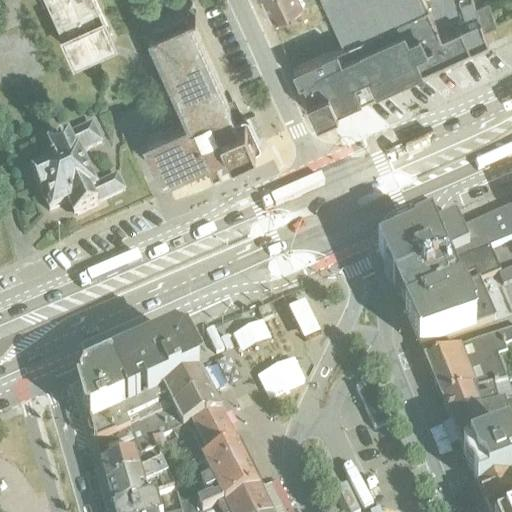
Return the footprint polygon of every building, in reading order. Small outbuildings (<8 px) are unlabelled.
[(43,0),(44,2),(48,0),(50,0),(63,29),(61,30),(73,56),(114,38),(97,0),(43,0)] [(266,0),(272,13),(301,0),(266,0)] [(322,0),(344,46),(363,37),(426,8),(427,7),(423,0),(322,0)] [(472,0),(459,5),(466,23),(478,18),(475,8),(472,0)] [(176,122),(144,136),(163,177),(206,158),(214,175),(229,168),(225,159),(220,161),(216,152),(226,147),(230,155),(233,155),(235,155),(257,144),(258,144),(258,143),(258,142),(257,140),(247,117),(246,117),(245,116),(244,116),(237,120),(228,99),(204,48),(190,14),(196,11),(193,2),(154,19),(157,26),(149,30),(182,104),(187,117),(176,122)] [(489,2),(475,8),(478,18),(480,22),(483,30),(484,31),(497,25),(489,2)] [(344,46),(293,68),(296,74),(305,70),(306,73),(305,74),(304,75),(304,76),(303,76),(303,77),(303,78),(303,79),(303,80),(304,81),(311,97),(307,99),(317,120),(339,111),(337,107),(341,105),(342,109),(361,100),(352,82),(370,74),(379,92),(488,43),(489,42),(485,32),(484,31),(483,30),(480,22),(442,37),(428,7),(427,7),(426,8),(363,37),(344,46)] [(305,70),(296,74),(300,83),(304,81),(303,80),(303,79),(303,78),(303,77),(303,76),(304,76),(304,75),(305,74),(306,73),(305,70)] [(300,83),(297,84),(301,93),(304,100),(307,99),(311,97),(304,81),(300,83)] [(235,96),(228,99),(237,120),(244,116),(235,96)] [(182,104),(170,109),(176,122),(187,117),(182,104)] [(42,173),(31,178),(52,218),(69,209),(74,221),(127,196),(119,178),(111,182),(96,189),(82,158),(98,150),(103,148),(93,127),(47,148),(53,160),(38,166),(42,173)] [(435,230),(378,255),(394,292),(450,268),(490,251),(511,241),(511,208),(461,231),(456,220),(435,230)] [(450,268),(394,292),(405,317),(461,292),(457,284),(474,276),(478,285),(480,284),(500,275),(490,251),(450,268)] [(511,271),(499,276),(505,290),(511,287),(511,271)] [(461,292),(405,317),(420,348),(497,321),(480,284),(478,285),(461,292)] [(269,309),(258,314),(263,325),(274,320),(269,309)] [(511,332),(426,363),(433,380),(443,403),(476,389),(507,381),(498,359),(508,355),(505,348),(511,346),(511,332)] [(129,368),(114,374),(128,410),(200,377),(185,349),(184,348),(178,346),(129,368)] [(209,373),(200,377),(211,398),(220,393),(209,373)] [(92,390),(81,395),(90,427),(128,410),(114,374),(102,380),(90,385),(92,390)] [(128,410),(90,427),(96,447),(211,398),(200,377),(128,410)] [(476,389),(443,403),(450,423),(505,405),(511,402),(511,397),(507,381),(476,389)] [(372,385),(357,392),(374,432),(390,425),(372,385)] [(211,398),(96,447),(98,453),(103,470),(142,454),(144,459),(155,454),(152,444),(163,440),(173,437),(182,433),(222,419),(211,398)] [(511,402),(505,405),(450,423),(463,455),(511,437),(511,402)] [(163,440),(152,444),(155,454),(165,450),(171,460),(229,433),(222,419),(182,433),(173,437),(176,445),(166,449),(163,440)] [(176,469),(166,475),(170,484),(192,473),(238,450),(229,433),(171,460),(176,469)] [(511,437),(463,455),(478,490),(511,478),(511,437)] [(243,444),(257,475),(269,469),(255,439),(243,444)] [(178,497),(177,502),(179,511),(219,511),(260,493),(238,450),(192,473),(198,485),(179,493),(178,497)] [(142,454),(103,470),(108,490),(150,470),(144,459),(142,454)] [(150,470),(108,490),(114,511),(134,506),(148,502),(156,499),(163,497),(175,494),(170,484),(166,475),(162,465),(150,470)] [(511,478),(478,490),(486,509),(511,498),(511,478)] [(271,488),(260,493),(269,511),(282,511),(279,504),(271,488)] [(476,489),(455,499),(460,511),(480,511),(485,510),(476,489)] [(269,511),(260,493),(219,511),(269,511)] [(511,511),(511,498),(486,509),(487,511),(511,511)] [(134,506),(114,511),(159,511),(156,499),(148,502),(134,506)]
